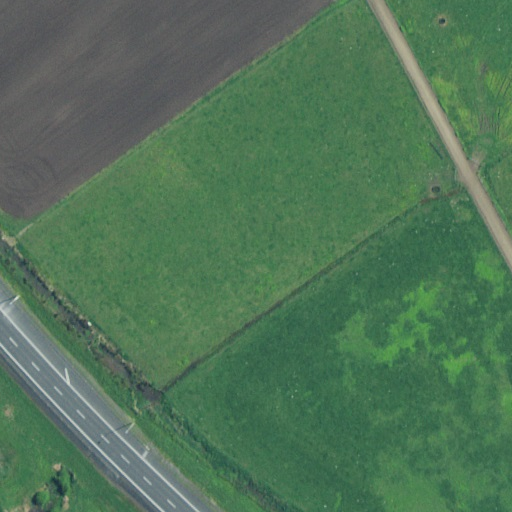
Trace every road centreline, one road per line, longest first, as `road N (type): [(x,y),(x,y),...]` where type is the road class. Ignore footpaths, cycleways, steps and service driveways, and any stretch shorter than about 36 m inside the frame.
road 1 (track): [(511,247),(381,0)]
road 2 (motorway): [(0,325),(182,511)]
